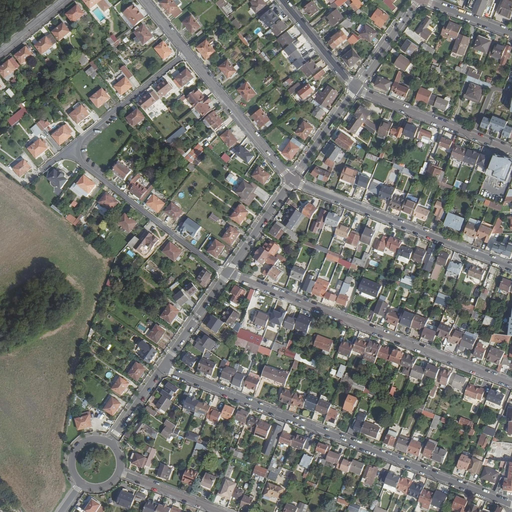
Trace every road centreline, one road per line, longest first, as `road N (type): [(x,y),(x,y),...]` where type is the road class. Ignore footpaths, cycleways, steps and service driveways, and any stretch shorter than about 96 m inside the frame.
road 1 (residential): [(161,368),(511,505)]
road 2 (residential): [(511,384),(227,273)]
road 3 (residential): [(292,180),(511,267)]
road 4 (residential): [(227,273),(70,147)]
road 5 (tertiary): [(511,150),(354,88)]
road 6 (residential): [(187,52),(292,180)]
road 7 (residential): [(70,147),(187,52)]
